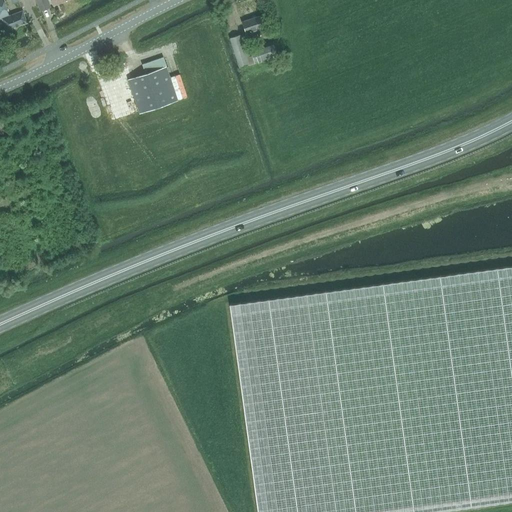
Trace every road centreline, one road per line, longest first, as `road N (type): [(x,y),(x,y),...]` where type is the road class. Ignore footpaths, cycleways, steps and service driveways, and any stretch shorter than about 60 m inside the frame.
road 1 (primary): [(511,121),(0,324)]
road 2 (unclassified): [(0,87),(173,0)]
